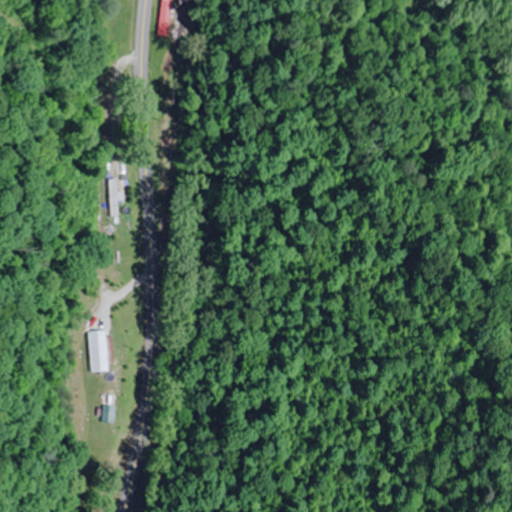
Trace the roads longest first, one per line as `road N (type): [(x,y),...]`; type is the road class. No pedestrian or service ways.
road 1 (secondary): [(123,511),(150,363),(149,0)]
road 2 (residential): [(51,0),(19,147),(6,267)]
